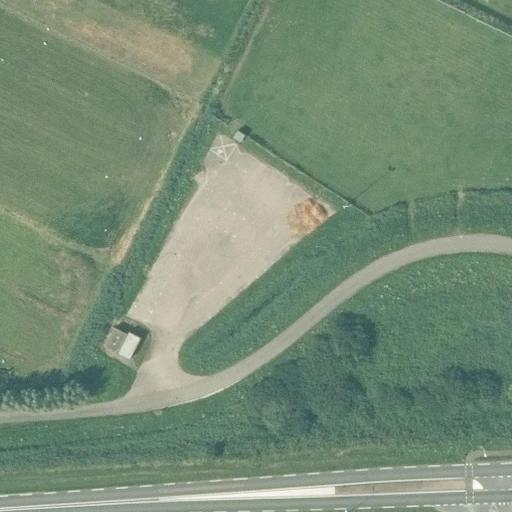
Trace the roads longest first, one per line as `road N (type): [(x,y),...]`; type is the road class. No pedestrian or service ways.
road 1 (unclassified): [(0,416),(188,395),(249,367),(396,260),(447,246),(511,248)]
road 2 (primary): [(511,470),(0,509)]
road 3 (primary): [(0,511),(511,496)]
